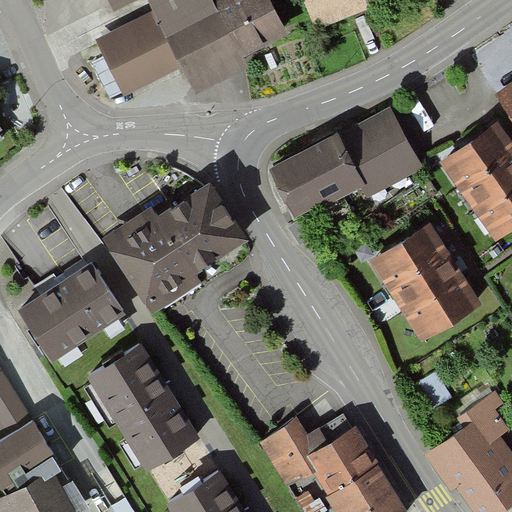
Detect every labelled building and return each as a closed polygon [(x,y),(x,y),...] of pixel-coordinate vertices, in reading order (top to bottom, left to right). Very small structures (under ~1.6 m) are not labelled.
[(243,59),(289,37),(270,0),(212,0),(211,0),(105,0),(111,11),(134,0),(148,0),(154,11),(95,41),(125,96),(182,68),(196,94),(248,67),(243,59)] [(304,0),(316,30),(368,12),(364,1),(368,0),(304,0)] [(511,81),(495,93),(511,117),(511,81)] [(368,193),(423,163),(389,101),(269,166),(296,215),(361,180),(368,193)] [(440,163),(496,245),(511,234),(511,143),(509,140),(498,123),(440,163)] [(157,218),(151,209),(105,238),(154,313),(201,283),(194,273),(246,240),(210,184),(162,215),(157,218)] [(373,258),(424,337),(479,303),(464,279),(448,254),(437,237),(428,223),(373,258)] [(53,362),(126,314),(92,263),(65,280),(19,310),(53,362)] [(142,343),(87,377),(146,470),(201,436),(174,393),(142,343)] [(0,439),(34,418),(0,366),(0,439)] [(459,482),(480,511),(492,511),(511,498),(511,450),(500,433),(511,424),(511,409),(496,387),(457,414),(463,423),(426,449),(453,487),(459,482)] [(397,511),(408,505),(353,417),(327,433),(319,418),(305,426),(298,414),(258,439),(285,483),(313,466),(341,511),(397,511)] [(75,511),(62,491),(53,476),(62,470),(53,456),(57,454),(34,418),(0,439),(0,492),(2,496),(0,497),(0,511),(75,511)] [(247,511),(219,467),(167,499),(175,511),(247,511)]
